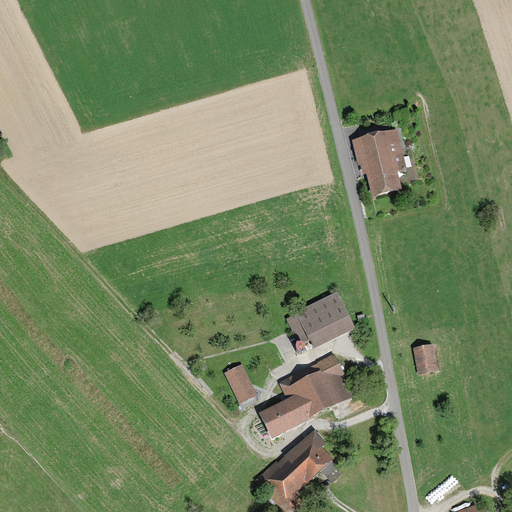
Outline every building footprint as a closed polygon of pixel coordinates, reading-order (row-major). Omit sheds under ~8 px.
[(402,168),(393,130),(350,140),(356,165),(363,163),(371,197),(396,191),(391,170),(402,168)] [(350,327),(333,294),(285,319),(297,343),(307,338),(311,347),(350,327)] [(430,347),(412,350),(417,375),(435,371),(430,347)] [(349,394),(330,358),(281,383),(289,399),(258,415),(268,436),(349,394)] [(250,390),(239,395),(245,408),(256,403),(250,390)] [(324,444),(311,431),(258,483),(286,511),(292,511),(299,505),(291,497),(329,460),(319,449),(324,444)]
